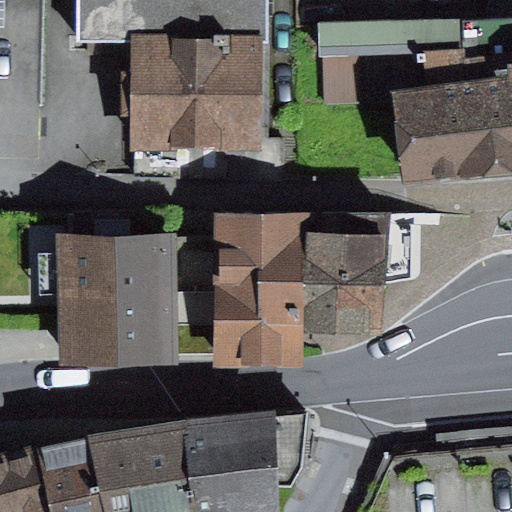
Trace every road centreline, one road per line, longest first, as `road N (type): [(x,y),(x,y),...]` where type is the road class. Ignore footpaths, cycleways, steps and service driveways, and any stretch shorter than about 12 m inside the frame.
road 1 (residential): [(0,180),(416,195),(511,190)]
road 2 (primary): [(361,385),(0,399)]
road 3 (primary): [(511,342),(427,373),(361,385)]
road 4 (residential): [(330,511),(354,452),(361,385)]
